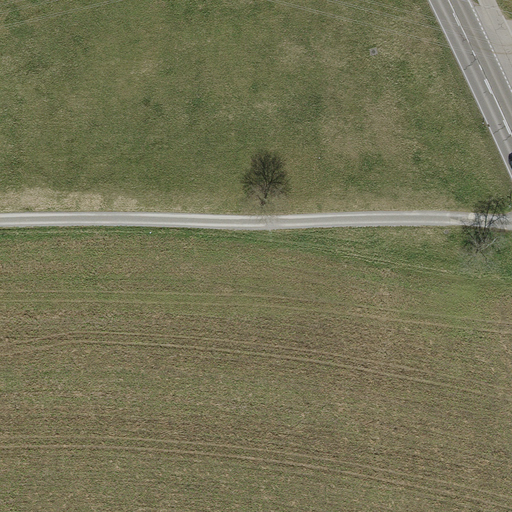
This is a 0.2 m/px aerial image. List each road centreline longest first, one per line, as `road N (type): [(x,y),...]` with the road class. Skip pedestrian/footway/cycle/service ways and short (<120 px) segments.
road 1 (track): [(511,220),(401,213),(262,222),(0,221)]
road 2 (primary): [(448,0),(511,130)]
